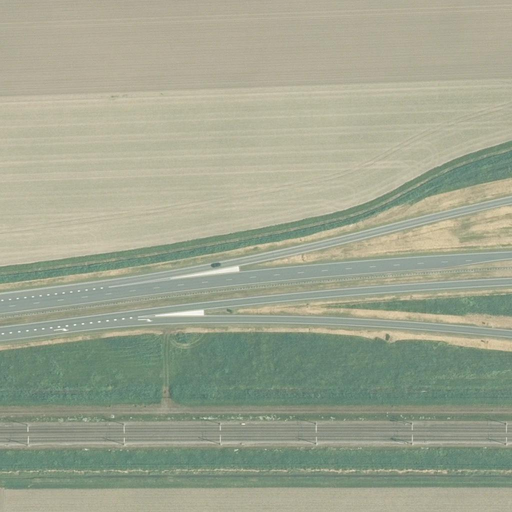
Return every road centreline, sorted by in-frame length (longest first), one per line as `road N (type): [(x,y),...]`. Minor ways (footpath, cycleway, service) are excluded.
road 1 (track): [(0,412),(511,411)]
road 2 (trunk): [(511,200),(108,291)]
road 3 (trunk): [(511,255),(108,291)]
road 4 (trunk): [(136,314),(511,282)]
road 5 (trunk): [(136,314),(511,333)]
road 6 (trunk): [(0,330),(136,314)]
